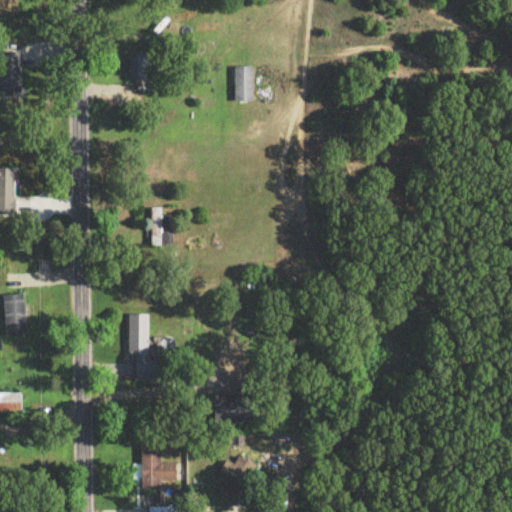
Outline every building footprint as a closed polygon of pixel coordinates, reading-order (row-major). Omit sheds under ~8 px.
[(129,84),(147,84),(147,67),(129,67),(129,84)] [(234,105),(253,105),(253,69),(234,69),(234,105)] [(0,200),(14,201),(14,181),(0,181),(0,200)] [(151,248),(170,248),(170,238),(162,238),(162,211),(151,211),(151,248)] [(8,277),(8,287),(20,287),(20,277),(8,277)] [(5,338),(27,337),(26,297),(4,298),(5,338)] [(127,361),(149,361),(149,317),(127,317),(127,361)] [(162,492),(162,486),(176,486),(176,455),(166,455),(166,446),(142,446),(142,492),(162,492)] [(242,502),(258,466),(240,458),(236,467),(226,462),(214,489),(242,502)]
